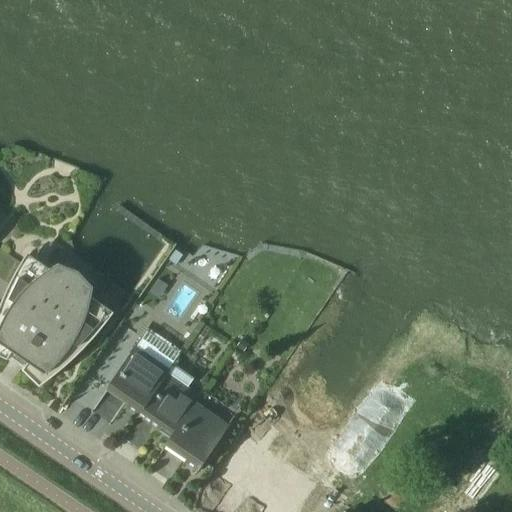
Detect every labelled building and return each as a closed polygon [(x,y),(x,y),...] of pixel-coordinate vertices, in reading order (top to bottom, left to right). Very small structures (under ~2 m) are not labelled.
[(104,325),(111,316),(90,302),(92,288),(78,272),(57,264),(45,271),(24,257),(20,264),(0,249),(0,279),(9,285),(4,295),(0,303),(0,344),(13,353),(10,358),(22,366),(25,362),(50,379),(58,372),(67,365),(75,357),(82,350),(90,342),(97,333),(104,325)] [(138,413),(165,375),(167,371),(134,348),(105,390),(138,413)] [(165,375),(138,413),(136,416),(169,439),(194,403),(198,397),(186,389),(187,387),(192,380),(171,366),(167,371),(165,375)] [(198,469),(227,426),(194,403),(169,439),(164,446),(198,469)] [(290,511),(312,482),(244,434),(215,474),(232,486),(234,483),(265,506),(260,511),(290,511)]
